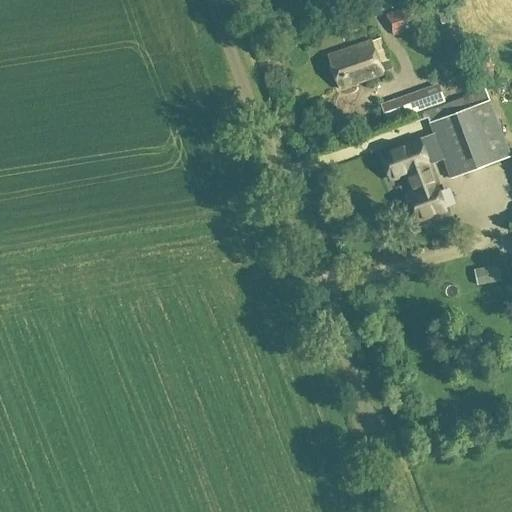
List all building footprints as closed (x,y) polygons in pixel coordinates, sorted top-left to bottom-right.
[(413,4),(386,14),(394,36),(421,26),(413,4)] [(382,75),(371,41),(327,55),(339,90),(382,75)] [(441,79),(411,91),(417,106),(447,94),(441,79)] [(489,100),(429,123),(451,180),(511,157),(489,100)] [(419,140),(381,154),(391,180),(406,174),(413,193),(406,196),(416,222),(445,211),(419,140)] [(480,267),(483,278),(501,273),(498,262),(480,267)] [(486,334),(483,343),(492,346),(494,336),(486,334)]
